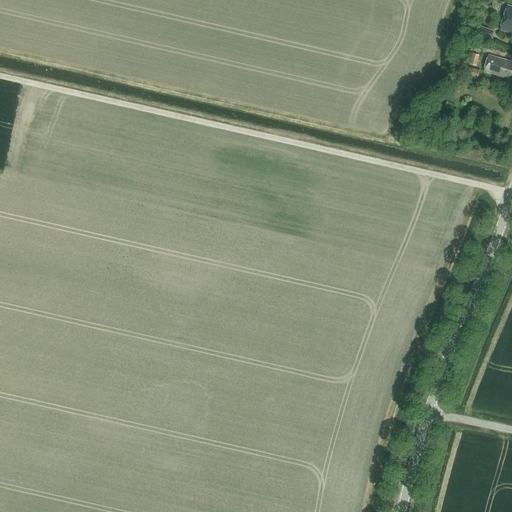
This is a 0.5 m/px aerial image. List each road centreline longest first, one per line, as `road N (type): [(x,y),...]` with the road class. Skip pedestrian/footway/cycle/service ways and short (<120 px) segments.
road 1 (track): [(510,193),(0,76)]
road 2 (tertiary): [(399,511),(425,414),(511,189)]
